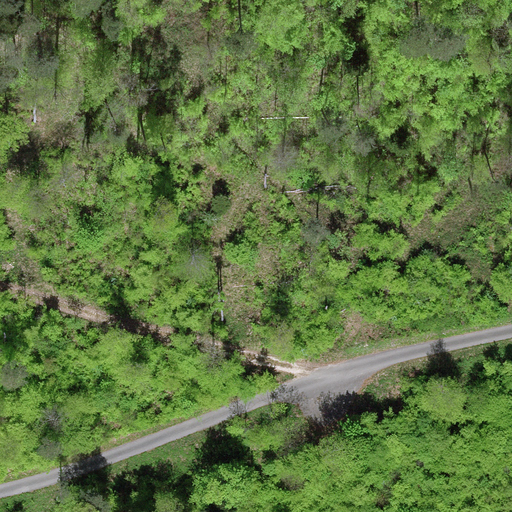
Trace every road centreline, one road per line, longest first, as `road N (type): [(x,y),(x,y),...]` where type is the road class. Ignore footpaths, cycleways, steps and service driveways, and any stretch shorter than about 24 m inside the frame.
road 1 (track): [(511,330),(331,374),(0,489)]
road 2 (track): [(331,374),(0,286)]
